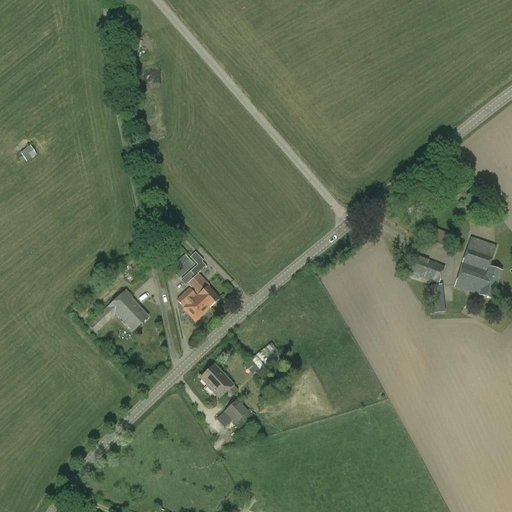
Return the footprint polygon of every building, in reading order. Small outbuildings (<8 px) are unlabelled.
[(19,155),(26,164),(36,156),(30,147),(19,155)] [(453,237),(431,228),(426,244),(447,252),(453,237)] [(502,272),(489,268),(496,247),(471,238),(454,288),(479,297),(480,297),(492,301),(502,272)] [(219,300),(207,287),(209,286),(206,282),(206,283),(198,274),(206,267),(202,262),(203,261),(195,253),(190,257),(197,266),(183,279),(198,296),(196,297),(196,298),(207,311),(219,300)] [(439,285),(439,284),(444,267),(428,262),(429,261),(413,255),(406,273),(425,280),(439,285)] [(181,278),(193,267),(183,256),(171,267),(181,278)] [(119,272),(132,287),(146,272),(134,258),(119,272)] [(443,285),(429,286),(431,304),(444,303),(443,285)] [(148,318),(131,299),(133,298),(126,290),(87,326),(96,334),(117,315),(133,332),(148,318)] [(190,290),(187,292),(180,299),(187,306),(184,309),(195,322),(207,311),(196,298),(196,297),(190,290)] [(272,344),(251,360),(262,375),(283,358),(272,344)] [(238,391),(231,384),(212,363),(198,376),(217,397),(225,390),(231,397),(238,391)] [(234,424),(248,413),(237,400),(223,412),(224,413),(216,420),(224,429),(232,422),(234,424)]
